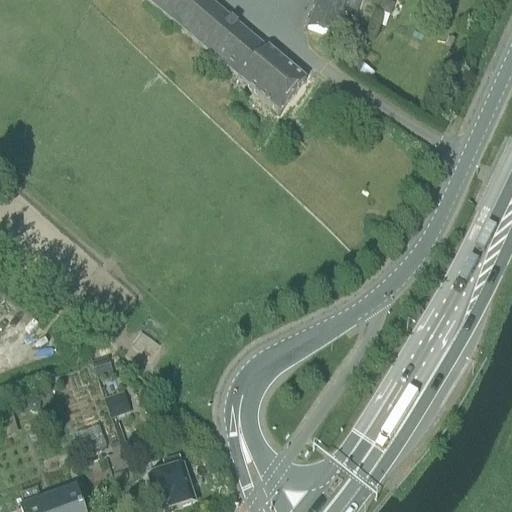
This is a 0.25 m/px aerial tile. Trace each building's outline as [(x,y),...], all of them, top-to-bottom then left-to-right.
[(279,112),(307,78),(271,48),(269,50),(208,0),(148,0),(240,76),(238,78),(279,112)] [(362,0),(319,0),(309,28),(337,38),(345,17),(354,20),(362,0)] [(79,452),(105,444),(99,431),(74,439),(79,452)] [(118,444),(109,447),(113,456),(121,453),(118,444)] [(178,511),(179,510),(194,505),(183,469),(149,480),(159,511),(178,511)] [(22,511),(83,511),(76,491),(22,509),(22,511)]
